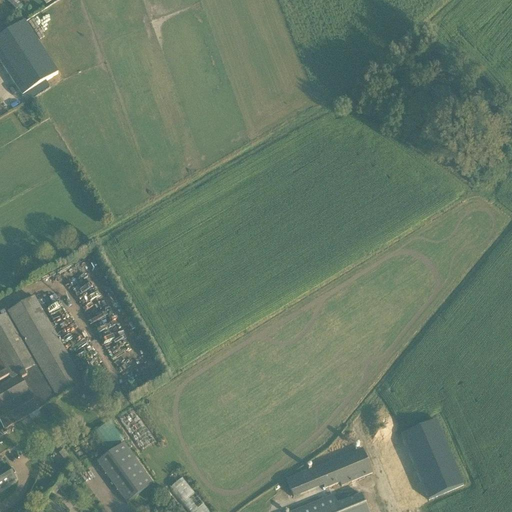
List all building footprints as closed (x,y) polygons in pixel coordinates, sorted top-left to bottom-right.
[(15,0),(5,0),(6,0),(16,10),(21,5),(15,0)] [(0,63),(21,96),(30,91),(57,74),(30,31),(24,22),(0,37),(0,63)] [(0,381),(9,377),(11,380),(0,386),(0,423),(4,430),(83,385),(35,299),(0,318),(0,381)] [(79,389),(91,409),(104,402),(92,381),(79,389)] [(119,418),(141,452),(158,442),(146,423),(142,425),(132,409),(119,418)] [(436,422),(401,437),(428,501),(463,486),(455,468),(436,422)] [(154,485),(124,444),(96,463),(126,505),(154,485)] [(362,449),(315,468),(323,487),(324,490),(339,484),(341,488),(372,475),(362,449)] [(6,465),(0,469),(0,489),(16,480),(6,465)] [(66,465),(41,495),(49,501),(73,471),(66,465)] [(170,488),(188,511),(208,511),(182,478),(170,488)] [(367,511),(361,495),(337,505),(333,496),(293,511),(367,511)]
